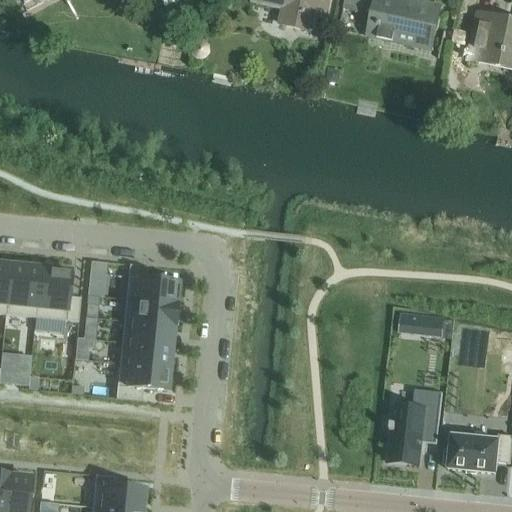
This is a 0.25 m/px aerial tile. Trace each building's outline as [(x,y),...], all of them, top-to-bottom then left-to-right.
[(31,0),(3,0),(11,15),(33,4),(31,0)] [(252,0),(251,7),(280,14),(277,28),(313,36),(317,21),(326,23),(330,0),(252,0)] [(442,11),(393,0),(345,0),(343,12),(369,18),(364,41),(432,56),(442,11)] [(175,3),(165,8),(172,20),(182,15),(175,3)] [(477,18),(467,60),(511,70),(511,22),(508,21),(507,25),(477,18)] [(178,20),(169,25),(172,31),(181,26),(178,20)] [(454,33),(450,47),(463,50),(467,36),(454,33)] [(196,44),(191,49),(191,57),(197,62),(204,62),(209,55),(209,49),(203,44),(196,44)] [(328,72),(326,84),(339,87),(341,74),(328,72)] [(0,316),(6,317),(6,311),(11,267),(0,265),(0,316)] [(90,265),(89,282),(105,283),(106,267),(90,265)] [(6,311),(6,317),(36,320),(37,314),(41,270),(11,267),(6,311)] [(37,314),(36,320),(65,323),(65,324),(77,325),(79,301),(69,300),(71,273),(41,270),(37,314)] [(133,280),(131,303),(178,307),(180,285),(133,280)] [(87,299),(86,307),(98,308),(99,300),(87,299)] [(131,303),(129,325),(176,329),(178,307),(131,303)] [(431,319),(429,339),(442,341),(444,321),(431,319)] [(85,320),(84,331),(96,332),(97,322),(85,320)] [(129,325),(127,347),(174,352),(176,329),(129,325)] [(82,342),(81,350),(94,351),(94,343),(82,342)] [(127,347),(125,370),(172,374),(174,352),(127,347)] [(125,370),(123,392),(169,396),(172,374),(125,370)] [(29,381),(28,393),(36,394),(37,382),(29,381)] [(71,388),(70,397),(82,398),(83,389),(71,388)] [(394,408),(387,465),(419,469),(422,446),(436,447),(440,413),(442,397),(414,393),(412,410),(394,408)] [(444,453),(443,468),(446,468),(446,473),(495,478),(497,466),(509,467),(511,441),(500,440),(499,443),(450,438),(448,453),(444,453)] [(3,511),(27,511),(31,478),(7,476),(3,511)] [(95,485),(92,508),(128,511),(142,511),(145,490),(95,485)]
